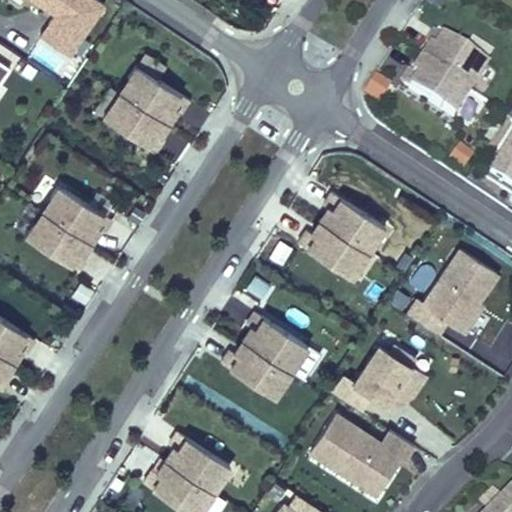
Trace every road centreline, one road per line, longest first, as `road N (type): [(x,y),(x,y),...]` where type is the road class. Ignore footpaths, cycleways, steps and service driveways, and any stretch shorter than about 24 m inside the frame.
road 1 (residential): [(268,72),(0,495)]
road 2 (residential): [(59,511),(316,105)]
road 3 (residential): [(511,232),(316,105)]
road 4 (residential): [(419,511),(511,409)]
road 5 (residential): [(158,0),(268,72)]
road 6 (residential): [(316,105),(385,0)]
